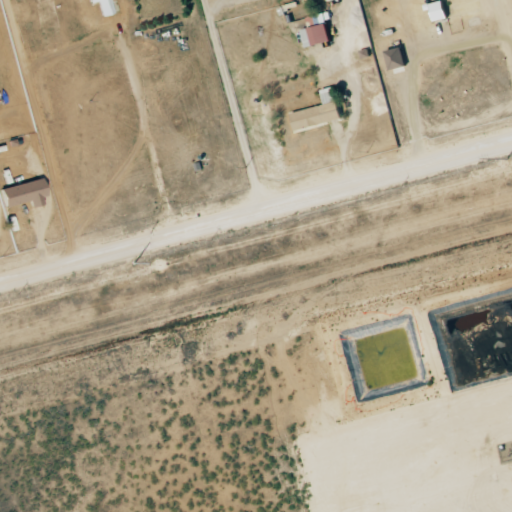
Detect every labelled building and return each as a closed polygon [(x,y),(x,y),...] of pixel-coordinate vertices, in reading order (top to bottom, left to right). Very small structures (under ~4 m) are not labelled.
[(89,0),(90,3),(98,1),(101,15),(113,13),(110,0),(89,0)] [(437,21),(450,19),(447,3),(434,5),(437,21)] [(335,40),(329,23),(328,23),(325,13),(309,18),(312,28),(304,30),(309,47),(335,40)] [(393,71),(410,66),(404,47),(388,51),(393,71)] [(326,105),(293,114),(298,131),(344,119),(335,86),(322,90),(326,105)] [(31,201),(32,206),(46,204),(42,180),(2,186),(5,205),(31,201)]
